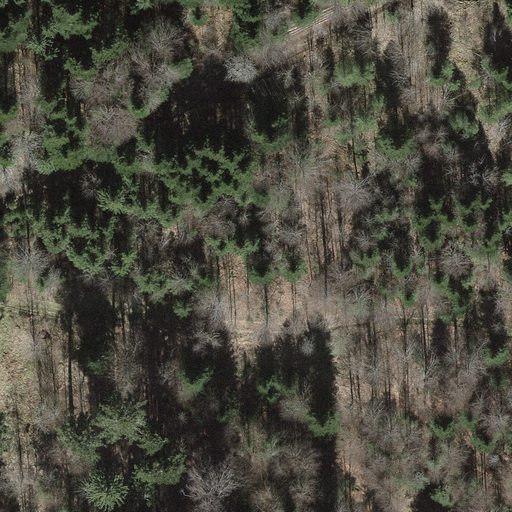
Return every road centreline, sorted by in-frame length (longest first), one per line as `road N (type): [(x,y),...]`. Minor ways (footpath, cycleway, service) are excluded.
road 1 (track): [(0,197),(78,168),(384,0)]
road 2 (track): [(240,394),(197,348),(106,316),(0,297)]
